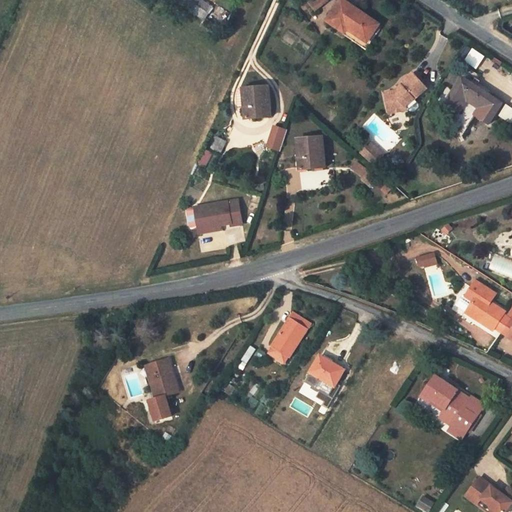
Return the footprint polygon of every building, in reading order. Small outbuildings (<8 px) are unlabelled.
[(174,0),(201,19),(210,6),(199,0),(174,0)] [(307,0),(316,10),(327,1),(326,0),(307,0)] [(343,0),(328,22),(345,34),(348,30),(368,43),(374,33),(380,25),(343,0)] [(377,35),(374,33),(368,43),(348,30),(345,34),(345,35),(367,50),(377,35)] [(465,62),(479,68),(485,54),(471,48),(465,62)] [(499,58),(499,57),(496,61),(503,66),(506,62),(499,58)] [(416,71),(403,82),(405,84),(397,91),(396,91),(386,93),(390,113),(407,109),(408,107),(408,105),(407,104),(415,97),(417,98),(430,87),(416,71)] [(477,88),(463,79),(446,105),(459,114),(467,101),(480,110),(476,116),(489,125),(502,107),(503,105),(477,88)] [(395,88),(397,91),(405,84),(403,82),(403,81),(395,88)] [(479,85),(477,88),(503,105),(502,107),(504,108),(507,104),(479,85)] [(272,118),(269,87),(246,89),(239,90),(238,96),(239,108),(245,108),(246,117),(252,116),(252,119),(272,118)] [(418,101),(417,98),(415,97),(407,104),(408,105),(408,107),(409,108),(418,101)] [(265,147),(279,152),(288,130),(274,124),(265,147)] [(222,152),(226,142),(218,138),(213,148),(222,152)] [(300,159),(301,168),(306,167),(306,171),(327,169),(324,138),(301,140),(302,158),(300,159)] [(372,144),(362,155),(375,166),(385,155),(372,144)] [(208,164),(213,155),(207,152),(203,162),(208,164)] [(379,190),(383,185),(358,163),(353,168),(379,190)] [(243,223),(240,199),(197,205),(200,227),(219,224),(233,222),(233,225),(243,223)] [(418,259),(420,267),(426,265),(426,268),(437,265),(435,255),(418,259)] [(511,319),(505,315),(506,313),(492,303),(497,295),(477,282),(466,298),(473,303),(469,310),(479,317),(477,320),(494,331),(498,325),(505,329),(511,319)] [(467,313),(477,320),(479,317),(469,310),(467,313)] [(271,346),(290,358),(312,324),(293,312),(271,346)] [(247,364),(256,350),(251,346),(242,361),(247,364)] [(327,382),(335,387),(345,370),(320,356),(310,372),(312,373),(327,382)] [(158,382),(153,384),(157,399),(166,396),(179,392),(169,360),(153,365),(158,382)] [(158,382),(153,365),(147,366),(153,384),(158,382)] [(327,382),(312,373),(307,381),(322,390),(327,382)] [(454,423),(468,432),(480,412),(467,403),(471,398),(459,391),(450,385),(437,376),(424,395),(446,410),(440,418),(452,426),(454,423)] [(450,385),(459,391),(461,387),(453,381),(450,385)] [(230,396),(236,388),(230,384),(224,392),(230,396)] [(172,416),(166,396),(157,399),(154,400),(160,420),(172,416)] [(467,403),(480,412),(485,405),(472,397),(471,398),(467,403)] [(156,421),(160,420),(154,400),(150,402),(156,421)] [(449,431),(462,440),(468,432),(454,423),(452,426),(449,431)] [(481,477),(470,490),(482,499),(485,495),(490,500),(488,503),(493,507),(489,511),(505,511),(511,503),(511,489),(509,487),(502,496),(499,494),(499,491),(481,477)] [(470,490),(466,496),(478,505),(482,499),(470,490)] [(430,511),(435,503),(425,497),(419,505),(430,511)]
